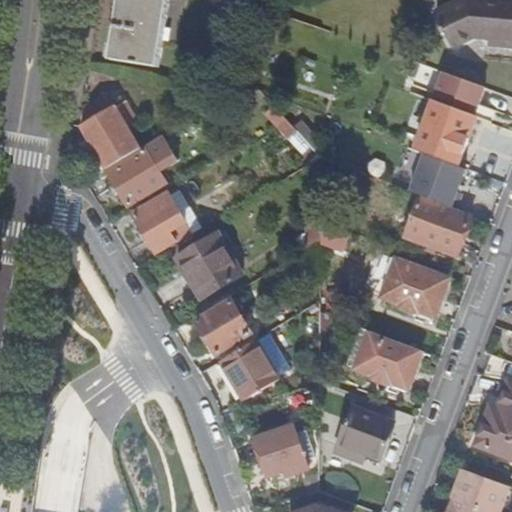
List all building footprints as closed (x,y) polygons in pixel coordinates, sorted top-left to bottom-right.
[(169,0),(121,0),(120,10),(111,62),(159,70),(169,0)] [(446,34),(453,48),(475,37),(491,39),(490,45),(511,46),(511,3),(468,0),(436,14),(443,29),(441,31),(443,34),(446,34)] [(386,53),(359,43),(355,52),(382,62),(386,53)] [(444,73),(434,103),(474,118),(485,87),(444,73)] [(126,128),(115,109),(106,94),(84,108),(81,129),(82,131),(104,168),(106,170),(140,150),(126,128)] [(434,103),(417,149),(460,165),(477,119),(474,118),(434,103)] [(120,106),(115,109),(126,128),(132,124),(120,106)] [(277,126),(286,121),(275,109),(268,116),(277,126)] [(296,131),(294,129),(286,121),(277,126),(277,127),(289,138),(296,131)] [(302,122),(294,129),(296,131),(305,142),(313,134),(302,122)] [(91,176),(104,168),(82,131),(77,152),(91,176)] [(296,131),(289,138),(313,164),(321,159),(316,154),(305,142),(296,131)] [(323,147),(313,134),(305,142),(316,154),(323,147)] [(116,188),(128,207),(166,185),(145,151),(107,173),(109,175),(104,178),(112,191),(116,188)] [(421,197),(456,210),(462,194),(457,192),(466,170),(425,155),(411,193),(421,197)] [(180,192),(169,198),(193,236),(203,230),(180,192)] [(166,193),(132,213),(135,218),(169,198),(166,193)] [(456,210),(421,197),(406,237),(457,257),(472,216),(456,210)] [(193,236),(169,198),(135,218),(158,257),(193,236)] [(322,222),(321,245),(321,246),(342,252),(345,244),(330,239),(334,227),(322,222)] [(218,235),(178,259),(202,300),(243,276),(218,235)] [(321,245),(309,252),(308,280),(313,280),(321,281),(321,246),(321,245)] [(448,281),(397,262),(385,294),(418,305),(415,315),(424,319),(426,314),(435,317),(448,281)] [(231,302),(198,322),(218,356),(252,336),(231,302)] [(327,336),(333,320),(322,316),(321,334),(327,336)] [(370,333),(361,330),(348,367),(357,369),(370,333)] [(407,393),(421,352),(370,333),(357,369),(390,381),(387,391),(396,394),(398,390),(407,393)] [(257,342),(222,362),(246,400),(279,379),(257,342)] [(511,381),(509,381),(498,408),(491,406),(475,447),(511,461),(511,381)] [(355,409),(341,444),(367,453),(381,459),(395,424),(355,409)] [(305,457),(297,436),(293,427),(258,441),(270,477),(285,472),(291,470),(293,476),(309,469),(305,457)] [(307,432),(297,436),(305,457),(313,454),(307,432)] [(364,463),(367,453),(341,444),(338,453),(364,463)] [(502,511),(510,489),(464,471),(453,501),(449,511),(502,511)] [(305,483),(309,496),(320,493),(320,475),(308,478),(305,483)]
